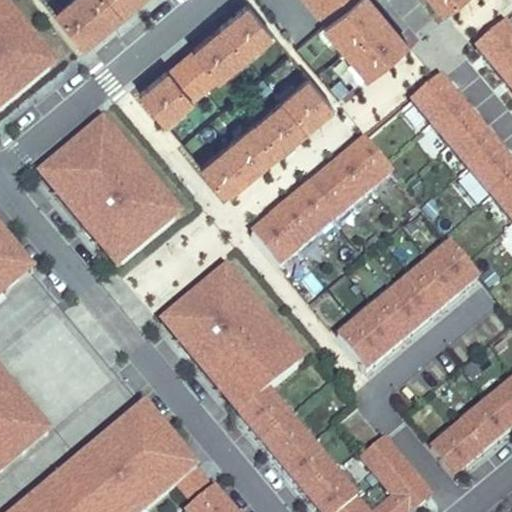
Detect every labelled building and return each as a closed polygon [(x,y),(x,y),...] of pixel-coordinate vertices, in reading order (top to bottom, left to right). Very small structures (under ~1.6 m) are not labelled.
[(0,0),(0,113),(56,67),(0,0)] [(60,0),(49,10),(76,43),(129,0),(60,0)] [(301,0),(363,75),(406,40),(372,0),(301,0)] [(430,0),(441,13),(456,0),(430,0)] [(241,2),(134,88),(159,119),(266,33),(241,2)] [(511,39),(502,28),(474,51),(511,96),(511,39)] [(305,75),(198,164),(224,194),(330,104),(305,75)] [(511,228),(511,171),(437,81),(409,105),(511,228)] [(179,218),(102,122),(32,178),(109,274),(179,218)] [(362,145),(249,237),(276,270),(389,178),(362,145)] [(0,296),(27,274),(0,240),(0,296)] [(341,337),(367,369),(475,281),(449,249),(341,337)] [(226,274),(162,326),(263,450),(313,511),(411,511),(429,498),(385,445),(360,465),(387,498),(370,511),(369,511),(274,394),(304,369),(226,274)] [(447,347),(463,367),(510,329),(493,309),(447,347)] [(393,392),(410,412),(460,370),(443,350),(393,392)] [(0,378),(0,469),(44,434),(0,378)] [(511,382),(430,450),(454,479),(511,430),(511,382)] [(144,409),(12,511),(143,511),(194,472),(144,409)] [(232,511),(216,492),(191,511),(232,511)]
